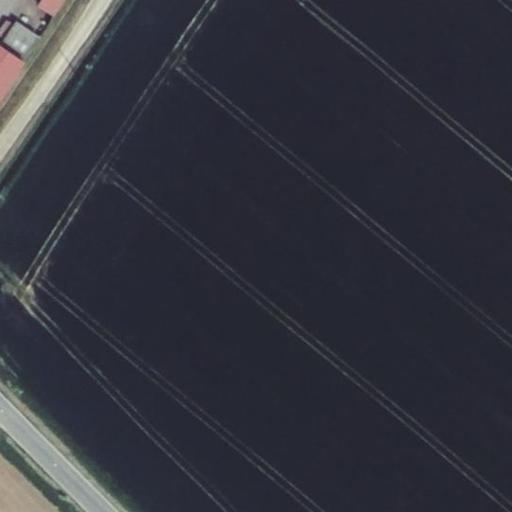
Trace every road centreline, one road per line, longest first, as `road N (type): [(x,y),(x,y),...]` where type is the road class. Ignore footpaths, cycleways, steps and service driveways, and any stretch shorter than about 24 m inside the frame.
road 1 (unclassified): [(95,0),(0,143)]
road 2 (tertiary): [(103,511),(0,407)]
